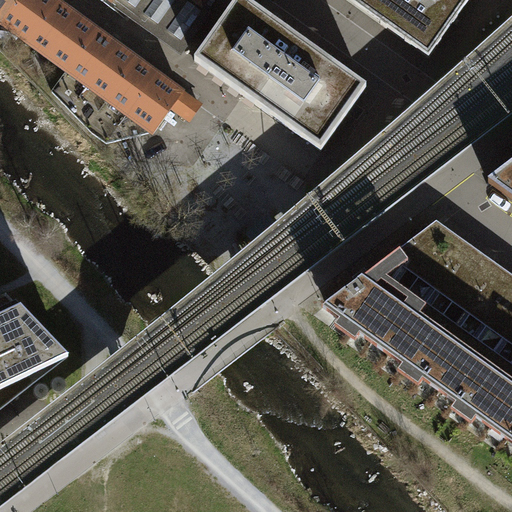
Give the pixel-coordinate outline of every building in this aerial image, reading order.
[(0,0),(0,32),(3,35),(27,0),(0,0)] [(52,0),(27,0),(3,35),(66,80),(55,96),(111,147),(148,143),(157,142),(175,117),(189,96),(103,36),(59,5),(52,0)] [(106,0),(180,52),(208,13),(201,8),(206,0),(106,0)] [(416,49),(429,58),(471,0),(347,0),(359,8),(416,49)] [(196,65),(323,155),(368,92),(242,2),(196,65)] [(203,106),(189,96),(175,117),(189,126),(203,106)] [(511,165),(489,183),(511,199),(511,165)] [(439,223),(437,221),(397,251),(375,268),(352,286),(325,306),(511,439),(511,274),(506,270),(489,258),(471,245),(465,241),(449,230),(439,223)] [(0,299),(0,312),(16,306),(11,295),(0,299)] [(0,390),(68,358),(22,310),(0,320),(0,390)] [(0,409),(68,358),(0,390),(0,409)]
